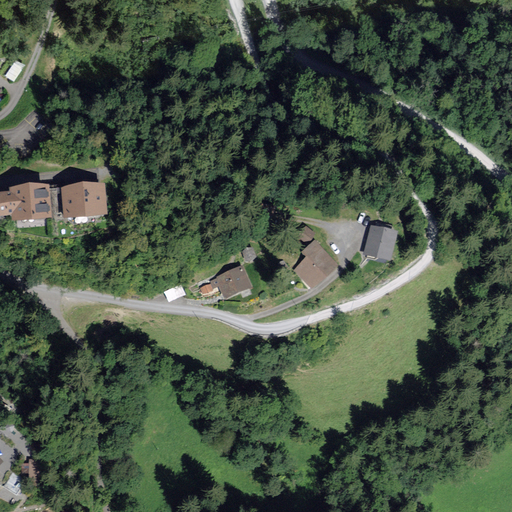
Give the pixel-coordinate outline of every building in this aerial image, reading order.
[(105,187),(61,189),(63,220),(107,218),(105,187)] [(51,223),(48,188),(9,191),(10,196),(0,196),(0,220),(12,219),(12,226),(51,223)] [(399,234),(371,227),(364,257),(391,264),(399,234)] [(338,267),(316,242),(301,254),(306,260),(294,270),(311,291),(338,267)] [(253,290),(244,267),(217,278),(217,279),(210,282),(214,290),(219,288),(225,302),(253,290)] [(168,302),(186,295),(181,281),(163,288),(168,302)]
